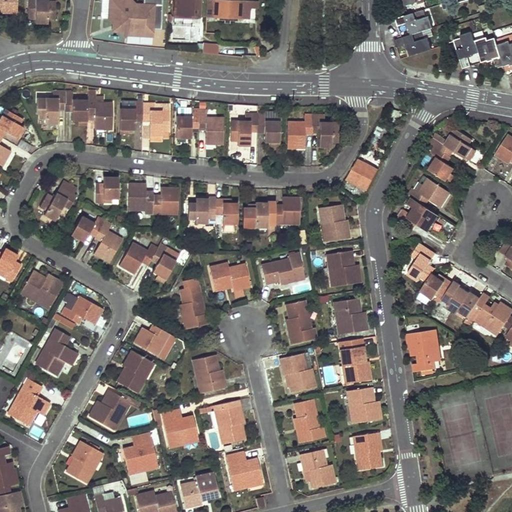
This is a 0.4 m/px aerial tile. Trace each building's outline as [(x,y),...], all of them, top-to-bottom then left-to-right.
[(0,12),(17,12),(17,0),(0,0),(0,9),(0,12)] [(28,0),(28,15),(35,15),(35,20),(35,24),(48,24),(48,20),(55,20),(56,4),(48,4),(48,1),(48,0),(28,0)] [(125,37),(127,35),(135,28),(153,29),(154,5),(129,3),(129,0),(103,0),(102,1),(102,3),(101,18),(109,18),(113,23),(118,24),(121,27),(120,32),(125,37)] [(174,0),(174,16),(200,18),(200,0),(174,0)] [(229,0),(227,0),(207,0),(207,17),(217,17),(237,18),(248,19),(249,8),(249,1),(235,1),(235,0),(229,0)] [(486,2),(479,5),(481,12),(489,9),(486,2)] [(431,28),(432,28),(429,16),(426,17),(423,10),(395,19),(397,26),(406,23),(408,29),(409,29),(411,34),(394,40),(396,48),(405,45),(407,51),(408,50),(410,56),(431,49),(427,38),(433,36),(431,28)] [(153,29),(135,28),(127,35),(153,36),(153,29)] [(461,38),(453,40),(463,69),(470,66),(467,58),(473,56),(473,55),(478,53),(481,62),(487,61),(488,62),(494,60),(496,69),(504,66),(510,64),(510,66),(511,65),(511,43),(510,44),(509,41),(497,45),(495,38),(487,40),(487,37),(475,41),(472,31),(460,35),(461,38)] [(202,44),(202,55),(217,56),(218,45),(202,44)] [(87,112),(95,112),(95,116),(94,130),(112,130),(112,103),(103,102),(95,102),(95,96),(95,90),(87,90),(87,100),(87,112)] [(58,106),(65,106),(65,92),(65,91),(53,91),(53,98),(45,98),(45,103),(38,103),(38,119),(45,119),(45,123),(57,123),(58,109),(58,106)] [(65,108),(72,108),(72,112),(72,121),(78,121),(87,121),(87,115),(87,112),(87,100),(72,100),(73,92),(65,92),(65,106),(65,108)] [(135,120),(135,117),(142,117),(142,102),(142,101),(134,101),(134,108),(120,108),(119,129),(128,129),(134,130),(135,120)] [(149,135),(161,135),(161,138),(168,138),(168,116),(162,115),(162,110),(154,110),(154,102),(142,102),(142,117),(149,118),(149,121),(148,135),(149,135)] [(6,118),(9,112),(4,109),(0,106),(0,115),(1,115),(6,118)] [(191,128),(191,125),(198,125),(198,109),(190,108),(190,116),(176,116),(176,138),(191,138),(191,128)] [(198,126),(205,126),(205,130),(205,144),(223,145),(223,117),(206,117),(206,109),(198,109),(198,125),(198,126)] [(6,118),(1,115),(0,116),(0,132),(1,130),(5,131),(17,138),(23,127),(19,125),(23,119),(9,112),(6,118)] [(250,132),(250,128),(257,128),(257,113),(245,113),(245,121),(238,121),(238,126),(230,126),(230,142),(238,142),(238,146),(250,146),(250,132)] [(280,121),(265,121),(265,113),(257,113),(257,128),(257,129),(264,129),(264,133),(264,142),(270,142),(280,142),(280,121)] [(312,129),(312,114),(304,114),(304,121),(287,121),(287,148),(304,149),(305,134),(305,131),(312,131),(312,129)] [(325,114),(312,114),(312,129),(319,129),(319,133),(319,147),(331,147),(331,142),(338,142),(339,127),(332,127),(332,122),(324,121),(325,114)] [(455,128),(451,134),(455,137),(459,131),(455,128)] [(453,151),(465,159),(466,158),(472,148),(468,145),(472,140),(459,131),(455,137),(451,134),(447,140),(436,133),(429,143),(434,147),(448,155),(450,157),(453,151)] [(511,141),(511,143),(505,139),(495,154),(510,163),(511,160),(511,141)] [(19,141),(15,153),(26,157),(30,144),(19,141)] [(0,165),(2,166),(10,151),(0,145),(0,165)] [(448,155),(434,147),(430,153),(436,157),(428,169),(446,181),(451,173),(454,168),(447,164),(444,162),(448,155)] [(476,151),(472,148),(466,158),(470,161),(476,151)] [(365,192),(376,173),(370,170),(372,167),(358,160),(346,182),(365,192)] [(455,176),(451,173),(446,181),(449,183),(455,176)] [(96,187),(96,203),(103,203),(103,199),(112,199),(118,199),(118,177),(103,177),(103,183),(103,187),(96,187)] [(412,188),(407,195),(417,201),(422,204),(426,198),(429,200),(441,208),(451,193),(428,178),(423,185),(418,192),(414,189),(412,188)] [(59,186),(73,194),(77,188),(63,180),(59,186)] [(418,192),(423,185),(419,182),(414,189),(418,192)] [(146,183),(128,183),(128,210),(145,211),(145,214),(153,214),(153,198),(153,195),(145,195),(146,191),(146,183)] [(59,186),(53,197),(46,193),(39,207),(46,211),(43,215),(54,221),(63,206),(66,199),(72,203),(76,196),(73,194),(59,186)] [(160,195),(160,198),(153,198),(153,214),(178,215),(178,187),(160,187),(160,195)] [(208,219),(208,215),(215,215),(215,214),(215,198),(215,196),(207,196),(207,198),(195,198),(195,200),(195,203),(188,203),(188,218),(195,219),(195,223),(208,223),(208,219)] [(282,204),(282,208),(275,208),(275,220),(275,224),(300,224),(300,197),(282,197),(282,204)] [(231,203),(223,203),(223,199),(215,198),(215,214),(222,214),(222,224),(237,224),(237,203),(231,203)] [(72,203),(66,199),(63,206),(69,209),(72,203)] [(267,224),(267,220),(275,220),(275,208),(275,204),(275,201),(267,201),(267,202),(255,202),(255,205),(255,208),(247,208),(247,223),(255,223),(255,228),(267,228),(267,224)] [(418,210),(422,204),(417,201),(413,207),(418,210)] [(346,220),(343,220),(342,220),(341,218),(343,218),(341,204),(319,208),(321,224),(324,224),(327,241),(349,238),(346,220)] [(431,218),(435,213),(425,206),(422,204),(418,210),(413,207),(409,213),(403,209),(396,220),(409,228),(413,222),(416,224),(428,232),(435,221),(431,218)] [(90,230),(96,234),(104,220),(97,216),(94,223),(81,215),(70,235),(83,242),(88,233),(90,230)] [(108,263),(122,239),(107,230),(111,224),(104,220),(96,234),(102,238),(100,241),(93,254),(108,263)] [(511,237),(510,236),(499,252),(506,256),(510,259),(508,262),(506,265),(511,269),(511,237)] [(152,257),(157,247),(151,243),(147,250),(132,241),(118,265),(134,274),(141,262),(143,258),(149,262),(150,260),(152,257)] [(152,257),(158,260),(156,264),(152,272),(157,274),(165,279),(175,260),(179,254),(167,247),(160,243),(157,247),(152,257)] [(432,274),(435,269),(429,264),(436,254),(419,243),(415,250),(421,253),(416,260),(407,274),(418,281),(420,277),(427,281),(432,274)] [(18,255),(5,248),(2,253),(0,256),(0,270),(6,274),(4,278),(11,282),(19,268),(13,264),(15,261),(18,255)] [(416,260),(421,253),(415,250),(411,256),(416,260)] [(360,283),(359,274),(355,275),(353,265),(351,251),(332,253),(334,268),(329,268),(332,287),(360,283)] [(265,284),(279,281),(280,284),(291,281),(290,279),(293,279),(294,281),(305,278),(299,253),(288,256),(289,259),(275,262),(276,265),(261,268),(265,284)] [(334,268),(332,253),(325,255),(328,269),(329,268),(334,268)] [(237,265),(228,268),(227,263),(209,267),(214,291),(232,287),(233,290),(242,288),(250,287),(246,269),(239,271),(237,265)] [(56,279),(54,283),(45,278),(32,271),(23,288),(35,295),(32,300),(49,309),(63,284),(56,279)] [(165,279),(157,274),(155,278),(163,283),(165,279)] [(444,282),(438,277),(432,274),(427,281),(420,291),(431,298),(433,299),(438,292),(444,296),(450,286),(452,284),(453,283),(446,278),(444,282)] [(54,283),(56,279),(47,275),(45,278),(54,283)] [(183,304),(179,304),(182,315),(184,315),(184,318),(182,318),(185,329),(210,323),(207,313),(204,314),(201,299),(198,300),(195,286),(198,285),(196,278),(183,281),(185,288),(179,290),(183,304)] [(461,307),(467,311),(477,296),(471,291),(470,293),(460,286),(458,288),(457,290),(450,286),(444,296),(442,299),(448,303),(446,307),(456,314),(461,307)] [(20,293),(32,300),(35,295),(23,288),(20,293)] [(431,298),(420,291),(416,297),(427,304),(431,298)] [(475,319),(498,335),(505,325),(511,315),(511,313),(511,309),(501,302),(499,305),(495,310),(492,308),(486,304),(490,297),(484,292),(468,316),(466,320),(465,322),(471,326),(475,319)] [(79,316),(82,317),(94,324),(103,309),(79,296),(71,311),(64,307),(60,314),(75,322),(79,316)] [(360,313),(358,298),(339,301),(341,315),(336,316),(339,335),(367,330),(366,322),(362,322),(360,313)] [(314,327),(310,328),(307,314),(305,315),(301,301),(286,304),(289,319),(285,320),(288,330),(290,330),(291,333),(289,333),(291,344),(316,338),(314,327)] [(465,314),(467,311),(461,307),(456,314),(466,320),(468,316),(465,314)] [(55,314),(52,318),(72,329),(74,324),(55,314)] [(169,333),(155,326),(151,333),(148,331),(141,327),(132,342),(157,356),(169,333)] [(77,353),(64,345),(60,343),(62,340),(66,343),(69,336),(55,328),(35,364),(56,375),(64,361),(71,365),(77,353)] [(436,330),(406,334),(409,349),(411,349),(416,348),(417,355),(419,363),(413,364),(414,372),(434,369),(434,362),(440,361),(436,330)] [(368,361),(365,362),(363,362),(363,360),(365,360),(362,339),(339,342),(343,366),(345,365),(348,383),(371,380),(368,361)] [(122,367),(125,368),(126,369),(125,371),(124,370),(117,382),(137,393),(145,378),(143,377),(151,361),(131,350),(122,367)] [(315,387),(311,368),(306,370),(304,361),(298,362),(297,354),(280,358),(284,375),(287,374),(291,392),(315,387)] [(220,370),(218,370),(216,371),(216,368),(217,368),(214,355),(192,360),(196,376),(198,375),(203,393),(225,388),(220,370)] [(153,363),(151,361),(143,377),(145,378),(153,363)] [(49,403),(36,395),(32,393),(34,391),(38,393),(41,386),(27,378),(7,414),(28,425),(36,411),(42,415),(49,403)] [(380,419),(379,410),(375,411),(373,402),(371,387),(352,390),(354,404),(349,405),(352,423),(380,419)] [(123,414),(118,412),(126,399),(109,390),(101,403),(97,411),(93,409),(89,416),(114,431),(123,414)] [(126,399),(118,412),(123,414),(130,402),(126,399)] [(239,424),(241,423),(244,423),(238,400),(213,406),(214,410),(210,411),(215,430),(219,429),(223,444),(245,439),(241,426),(240,426),(239,424)] [(297,417),(294,418),(296,429),(298,429),(299,432),(297,432),(299,443),(324,437),(322,427),(319,427),(315,413),(313,414),(309,400),(294,403),(297,417)] [(97,411),(101,403),(98,401),(93,409),(97,411)] [(152,411),(154,423),(161,422),(159,410),(152,411)] [(197,437),(193,416),(181,419),(182,421),(179,421),(177,410),(161,414),(169,448),(183,444),(182,441),(197,437)] [(377,451),(378,451),(381,450),(378,432),(356,435),(358,453),(356,454),(358,470),(381,467),(379,453),(377,453),(377,451)] [(133,447),(122,449),(127,470),(143,467),(144,470),(158,467),(150,434),(134,437),(137,448),(134,449),(133,447)] [(71,457),(74,458),(75,459),(74,461),(73,460),(66,472),(86,483),(94,469),(91,468),(100,452),(80,441),(71,457)] [(0,487),(8,486),(18,484),(14,468),(12,469),(7,470),(5,464),(3,455),(9,454),(8,446),(0,447),(0,487)] [(317,451),(300,455),(303,472),(307,471),(309,481),(311,488),(335,483),(331,465),(326,466),(324,456),(319,458),(317,451)] [(103,453),(100,452),(91,468),(94,469),(103,453)] [(262,480),(257,458),(246,461),(246,463),(244,464),(241,453),(225,457),(233,490),(247,487),(246,483),(262,480)] [(193,478),(194,482),(187,484),(188,489),(181,491),(185,508),(202,504),(201,500),(219,496),(213,473),(195,477),(195,478),(193,478)] [(0,511),(13,511),(12,508),(18,507),(22,506),(19,491),(10,493),(0,495),(0,511)] [(164,494),(155,496),(154,491),(135,495),(138,511),(175,511),(172,498),(165,499),(164,494)] [(123,511),(120,497),(103,501),(101,493),(94,495),(98,511),(105,510),(105,511),(123,511)] [(68,508),(57,511),(88,511),(85,495),(69,498),(71,510),(69,510),(68,508)] [(262,497),(255,498),(257,508),(264,506),(262,497)]
